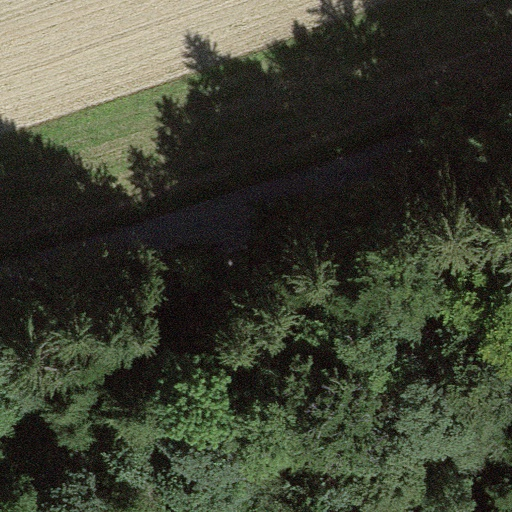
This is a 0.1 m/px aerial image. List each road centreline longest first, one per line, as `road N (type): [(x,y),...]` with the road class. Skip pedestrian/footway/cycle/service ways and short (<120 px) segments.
road 1 (unclassified): [(0,281),(172,234),(511,110)]
road 2 (track): [(162,511),(172,234)]
